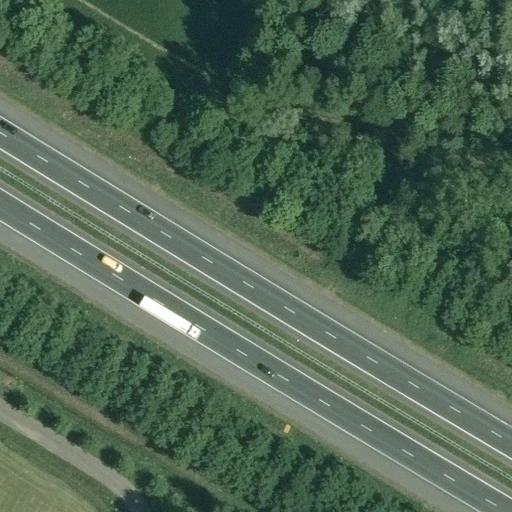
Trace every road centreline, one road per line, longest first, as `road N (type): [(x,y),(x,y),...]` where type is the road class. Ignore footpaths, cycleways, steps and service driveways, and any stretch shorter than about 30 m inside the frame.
road 1 (motorway): [(511,442),(0,133)]
road 2 (motorway): [(0,214),(496,511)]
road 3 (unclassified): [(137,511),(124,493),(0,411)]
